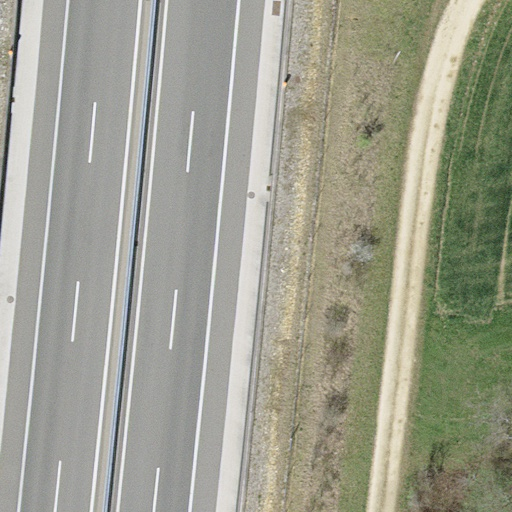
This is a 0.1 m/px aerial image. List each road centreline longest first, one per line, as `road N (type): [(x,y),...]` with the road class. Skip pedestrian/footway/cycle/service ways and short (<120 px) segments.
road 1 (motorway): [(101,0),(52,511)]
road 2 (motorway): [(151,511),(199,0)]
